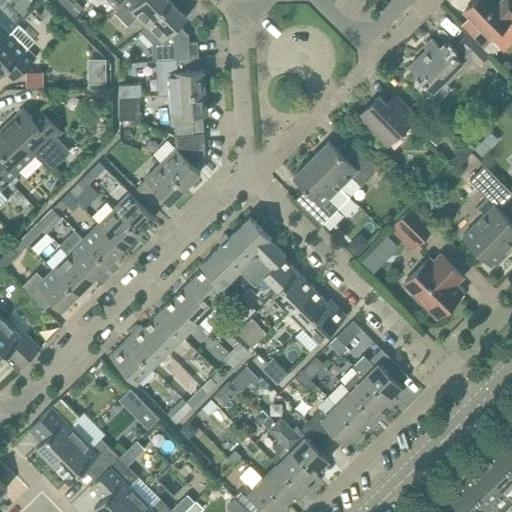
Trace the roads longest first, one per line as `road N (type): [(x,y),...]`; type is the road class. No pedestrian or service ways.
road 1 (residential): [(250,172),(24,398),(0,409)]
road 2 (residential): [(441,373),(250,172)]
road 3 (residential): [(312,511),(446,378)]
road 4 (residential): [(250,172),(235,20)]
road 5 (unclassified): [(372,511),(475,409)]
road 6 (unknown): [(250,172),(342,91)]
